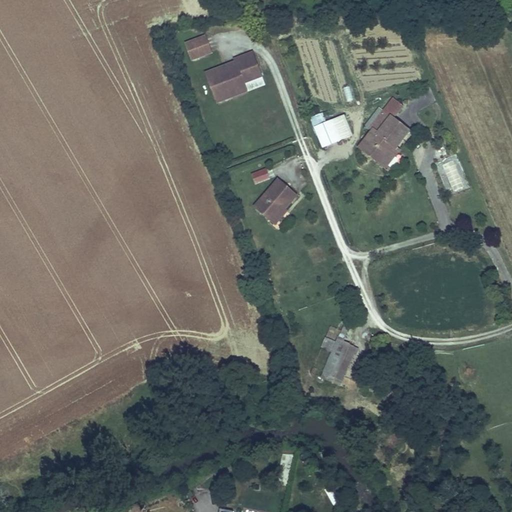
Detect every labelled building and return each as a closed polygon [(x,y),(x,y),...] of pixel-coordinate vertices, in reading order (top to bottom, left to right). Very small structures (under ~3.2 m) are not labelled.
[(209,37),(195,41),(200,58),(214,53),(209,37)] [(195,41),(188,44),(193,60),(200,58),(195,41)] [(229,65),(207,73),(215,95),(229,89),(232,98),(248,91),(245,83),(262,76),(253,53),(235,60),(236,62),(237,65),(231,68),(229,65)] [(343,87),(345,103),(354,102),(351,86),(343,87)] [(229,89),(215,95),(218,103),(232,98),(229,89)] [(360,148),(380,164),(388,153),(391,154),(395,148),(397,149),(410,132),(393,119),(403,106),(395,100),(385,112),(371,129),(374,131),(360,148)] [(367,125),(371,129),(385,112),(380,108),(367,125)] [(312,118),(324,148),(353,136),(344,116),(327,124),(322,115),(312,118)] [(388,153),(380,164),(386,168),(400,151),(397,149),(395,148),(391,154),(388,153)] [(257,185),(271,179),(266,168),(252,174),(257,185)] [(256,207),(270,219),(279,209),(283,213),(285,210),(297,196),(279,180),(256,207)] [(283,213),(279,209),(270,219),(277,226),(289,213),(285,210),(283,213)] [(330,360),(322,378),(340,386),(356,352),(337,344),(330,360)] [(283,460),(282,470),(291,471),(292,461),(283,460)]
